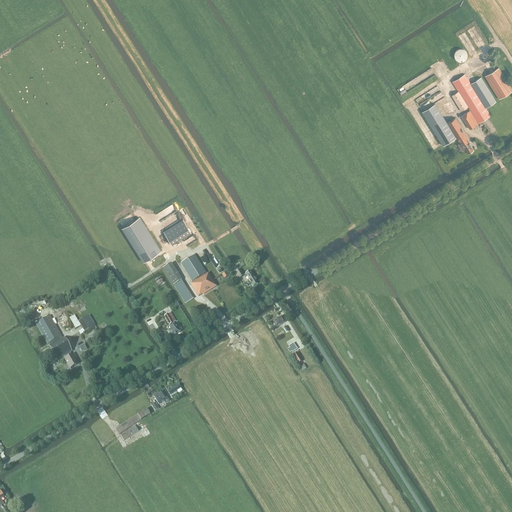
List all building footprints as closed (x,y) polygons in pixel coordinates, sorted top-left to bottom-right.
[(469,53),(469,52),(468,51),(468,50),(467,49),(466,48),(465,48),(464,47),(462,47),(460,48),(459,48),(458,49),(458,50),(457,51),(457,52),(457,53),(457,55),(457,56),(458,57),(459,58),(461,59),(462,59),(463,59),(464,59),(465,59),(466,58),(467,58),(468,57),(468,56),(469,55),(469,53)] [(485,76),(499,99),(511,91),(511,89),(499,68),(485,76)] [(467,112),(461,115),(469,129),(491,115),(486,108),(496,101),(481,77),(470,83),(465,74),(452,82),(458,91),(451,95),(461,111),(468,107),(470,110),(467,112)] [(435,103),(422,111),(443,145),(456,137),(460,143),(457,144),(462,151),(465,149),(468,153),(474,149),(468,141),(469,140),(455,117),(447,122),(435,103)] [(139,217),(122,228),(144,262),(161,252),(139,217)] [(164,231),(172,245),(191,232),(183,219),(164,231)] [(192,282),(195,280),(196,280),(191,284),(199,296),(203,294),(203,295),(217,286),(208,273),(204,276),(204,275),(206,273),(195,255),(180,264),(192,282)] [(162,269),(173,286),(174,285),(186,304),(193,299),(171,263),(162,269)] [(249,280),(253,287),(258,284),(254,277),(250,271),(245,274),(249,280)] [(56,312),(66,306),(64,302),(53,308),(56,312)] [(170,327),(171,329),(167,331),(171,337),(180,332),(175,324),(175,325),(173,323),(176,321),(171,312),(164,316),(171,327),(170,327)] [(50,343),(50,345),(49,346),(57,360),(64,356),(66,358),(65,359),(71,369),(78,364),(75,359),(76,359),(73,354),(71,355),(70,353),(72,352),(64,337),(62,338),(52,319),(50,316),(35,324),(47,345),(50,343)] [(76,329),(80,326),(74,316),(70,318),(76,329)] [(89,316),(78,322),(85,332),(95,326),(89,316)] [(277,328),(285,322),(282,316),(273,322),(277,328)] [(290,347),(288,349),(290,353),(292,351),(293,352),(297,349),(293,343),(289,346),(290,347)] [(298,364),(302,361),(296,353),(293,355),(298,364)] [(171,395),(181,388),(179,385),(168,391),(171,395)] [(154,396),(158,402),(159,405),(164,402),(165,403),(168,401),(167,400),(168,399),(162,391),(154,396)] [(141,420),(150,414),(147,409),(116,429),(119,434),(141,420)] [(135,426),(120,435),(123,441),(139,431),(135,426)]
